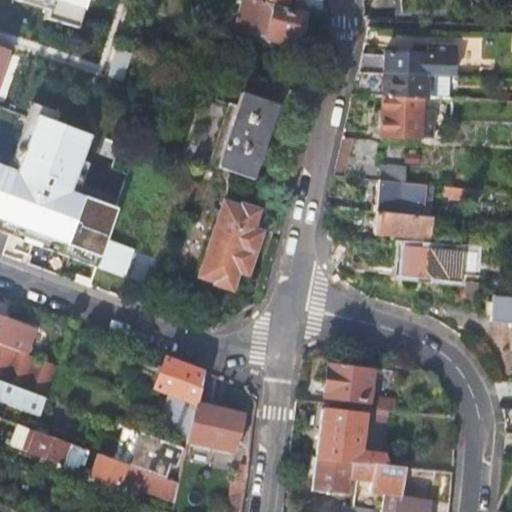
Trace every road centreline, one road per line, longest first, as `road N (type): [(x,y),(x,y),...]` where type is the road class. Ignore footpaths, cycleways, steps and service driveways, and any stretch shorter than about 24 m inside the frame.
road 1 (residential): [(473,511),(480,420),(460,369),(407,334),(293,304)]
road 2 (residential): [(293,304),(339,79),(346,0)]
road 3 (residential): [(0,276),(202,349),(284,356)]
road 4 (residential): [(263,511),(284,356)]
